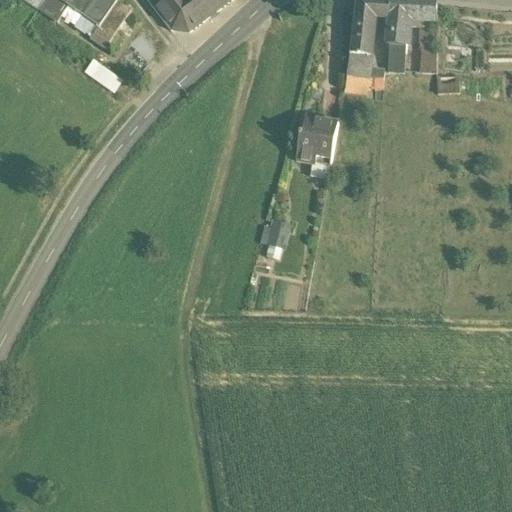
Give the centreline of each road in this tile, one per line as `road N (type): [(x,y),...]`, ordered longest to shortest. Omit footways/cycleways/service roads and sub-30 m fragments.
road 1 (track): [(251,18),(256,41),(220,233),(182,326),(208,511)]
road 2 (secondary): [(0,346),(102,171),(173,85),(269,0)]
